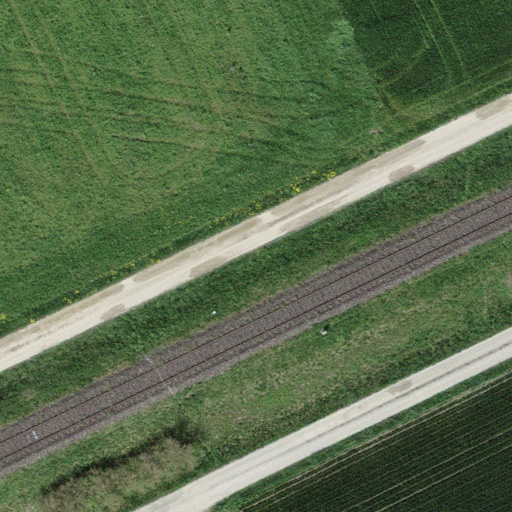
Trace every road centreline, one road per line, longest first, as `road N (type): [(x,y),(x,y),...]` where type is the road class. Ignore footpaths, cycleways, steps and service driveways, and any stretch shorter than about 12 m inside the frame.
road 1 (track): [(0,353),(511,108)]
road 2 (track): [(511,346),(169,511)]
